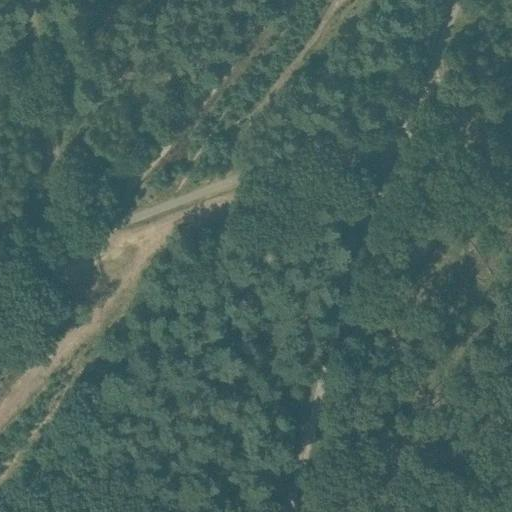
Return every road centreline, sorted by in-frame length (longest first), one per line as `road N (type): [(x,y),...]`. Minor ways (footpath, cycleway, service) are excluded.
road 1 (track): [(0,283),(377,140)]
road 2 (track): [(377,140),(276,511)]
road 3 (track): [(377,140),(469,116),(511,149)]
road 4 (track): [(377,140),(418,0)]
